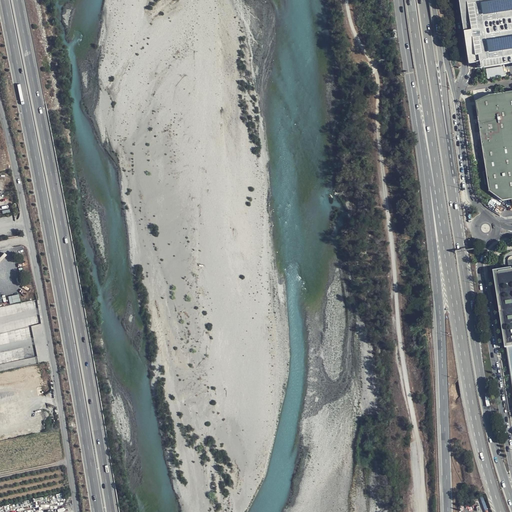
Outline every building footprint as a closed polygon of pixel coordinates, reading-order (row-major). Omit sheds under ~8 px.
[(511,0),(460,0),(461,2),(470,63),(482,61),(482,64),(483,67),(510,63),(511,62),(511,0)] [(487,68),(488,78),(505,76),(504,66),(487,68)] [(511,91),(488,95),(474,102),(489,191),(502,201),(511,200),(511,91)] [(511,346),(511,270),(495,272),(505,347),(511,346)] [(21,301),(20,294),(9,296),(10,303),(21,301)]
